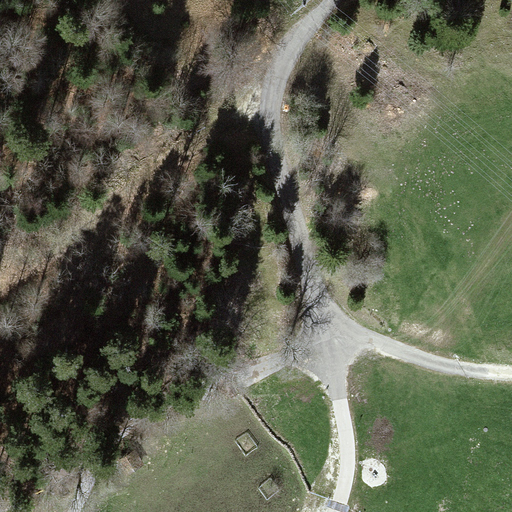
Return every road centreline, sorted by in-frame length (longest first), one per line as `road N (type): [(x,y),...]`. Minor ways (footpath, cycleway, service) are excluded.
road 1 (unclassified): [(330,0),(283,53),(263,104),(278,197),(311,293),(335,331),(409,359),(496,377)]
road 2 (track): [(73,511),(104,454),(199,396),(335,331)]
road 3 (track): [(335,331),(348,461),(331,511)]
road 4 (track): [(511,292),(335,331)]
